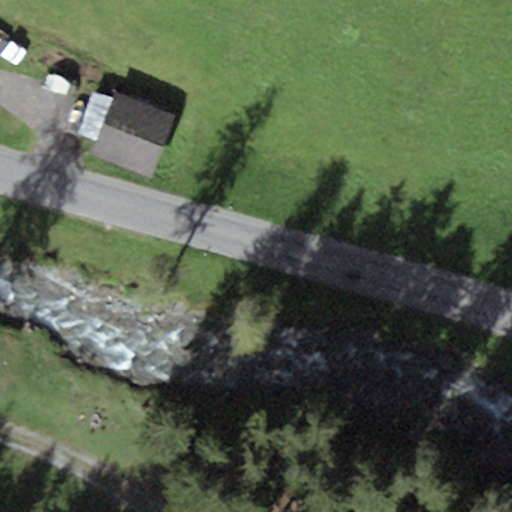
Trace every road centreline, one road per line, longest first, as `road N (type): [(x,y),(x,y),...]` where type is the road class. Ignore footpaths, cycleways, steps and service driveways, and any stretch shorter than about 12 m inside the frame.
road 1 (tertiary): [(0,167),(511,319)]
road 2 (track): [(0,432),(55,451),(154,511)]
